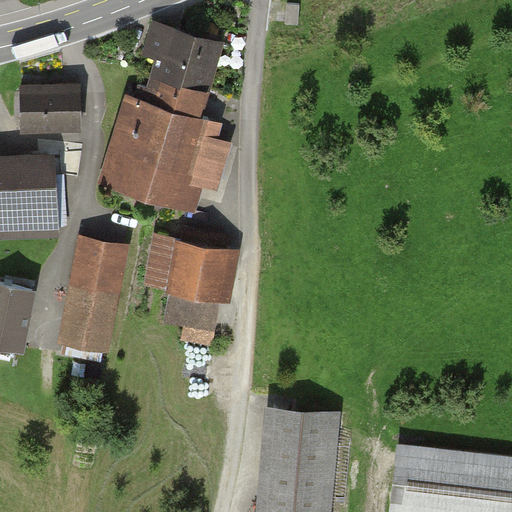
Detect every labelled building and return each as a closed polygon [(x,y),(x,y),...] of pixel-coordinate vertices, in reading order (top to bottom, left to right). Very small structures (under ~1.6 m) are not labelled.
[(306,4),(291,3),(289,24),(304,25),(306,4)] [(131,93),(102,183),(198,214),(206,189),(221,193),(237,143),(222,138),(227,124),(206,117),(231,41),(157,17),(145,54),(159,58),(146,98),(131,93)] [(83,80),(23,83),(26,130),(85,127),(83,80)] [(0,237),(61,235),(58,134),(0,136),(0,237)] [(245,248),(157,233),(148,288),(170,291),(165,323),(186,327),(184,341),(217,347),(225,301),(236,303),(245,248)] [(80,235),(62,343),(117,352),(135,244),(80,235)] [(39,288),(0,281),(0,345),(28,351),(39,288)] [(333,511),(342,411),(268,405),(258,511),(333,511)] [(511,511),(511,452),(400,443),(393,511),(511,511)]
